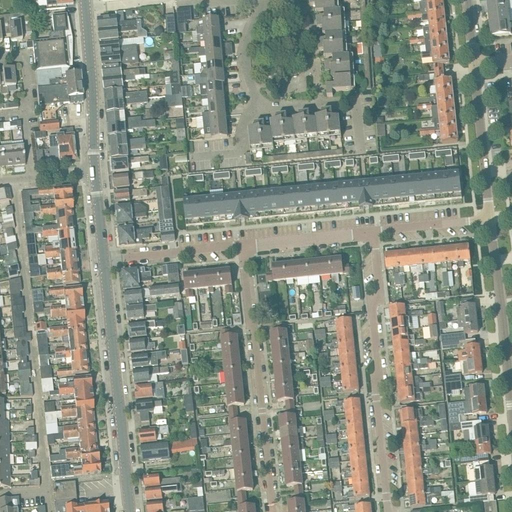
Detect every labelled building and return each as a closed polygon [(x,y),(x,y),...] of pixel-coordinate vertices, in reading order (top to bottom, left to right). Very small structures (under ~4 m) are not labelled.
[(309,0),(310,7),(316,6),(316,13),(324,13),(325,19),(316,19),(317,29),(323,29),(323,35),(326,35),(326,41),(318,42),(318,52),(324,51),(324,58),(333,58),(333,64),(325,64),(326,74),(331,74),(332,81),(334,80),(335,87),(326,87),(327,97),(333,97),(332,92),(355,90),(352,55),(347,56),(344,10),(339,11),(338,0),(309,0)] [(364,0),(359,0),(360,15),(361,20),(365,90),(371,89),(364,0)] [(442,0),(438,0),(422,2),(420,2),(421,12),(422,15),(428,14),(444,13),(442,0)] [(506,0),(486,0),(488,12),(508,10),(506,0)] [(191,8),(184,9),(185,22),(192,21),(191,8)] [(185,22),(184,9),(177,9),(178,22),(185,22)] [(508,10),(488,12),(489,24),(509,22),(508,10)] [(98,19),(99,30),(137,26),(138,31),(138,38),(147,38),(147,33),(142,29),(141,21),(137,21),(124,22),(123,12),(116,13),(116,17),(106,18),(106,17),(100,17),(100,19),(98,19)] [(19,22),(10,23),(9,23),(11,35),(10,35),(11,41),(22,40),(21,34),(31,32),(29,13),(19,14),(19,22)] [(445,25),(444,13),(428,14),(429,27),(445,25)] [(48,70),(60,69),(69,68),(66,38),(64,38),(63,33),(68,32),(67,14),(52,16),(54,40),(42,41),(32,42),(33,48),(35,72),(48,70)] [(0,42),(2,42),(1,36),(10,35),(11,35),(9,23),(10,23),(9,15),(0,16),(0,42)] [(165,16),(166,26),(167,34),(176,33),(174,15),(165,16)] [(197,32),(220,30),(219,18),(203,20),(204,25),(196,26),(197,32)] [(509,22),(489,24),(490,37),(511,34),(511,29),(510,30),(509,22)] [(445,25),(429,27),(416,28),(417,32),(424,31),(424,38),(418,38),(418,44),(425,43),(425,40),(447,38),(445,25)] [(137,26),(99,30),(100,41),(119,40),(118,33),(138,31),(137,26)] [(220,30),(197,32),(197,35),(197,36),(205,35),(205,42),(221,40),(220,30)] [(448,50),(447,38),(425,40),(425,43),(426,53),(432,53),(432,52),(448,50)] [(222,51),(221,40),(205,42),(206,48),(189,50),(189,54),(199,53),(222,51)] [(102,66),(112,65),(121,64),(121,63),(122,62),(122,65),(138,64),(137,47),(119,49),(119,41),(100,43),(102,66)] [(432,53),(426,53),(421,54),(421,60),(432,59),(433,65),(442,64),(449,63),(448,50),(432,52),(432,53)] [(222,51),(199,53),(199,58),(207,57),(207,63),(223,62),(222,51)] [(223,62),(207,63),(208,69),(201,70),(201,75),(224,73),(223,62)] [(145,70),(139,71),(122,72),(121,66),(102,68),(104,79),(132,77),(132,76),(134,76),(134,77),(145,76),(145,70)] [(3,75),(0,75),(0,94),(0,95),(8,95),(7,87),(15,86),(15,78),(17,77),(16,71),(14,71),(13,68),(2,69),(3,75)] [(49,82),(50,84),(54,84),(54,80),(58,80),(58,78),(61,78),(60,69),(48,70),(49,76),(49,82)] [(179,72),(173,73),(170,73),(171,86),(180,85),(179,72)] [(50,88),(38,89),(37,89),(39,107),(69,104),(83,102),(82,96),(80,73),(65,75),(66,81),(59,82),(58,80),(54,80),(54,84),(50,84),(50,88)] [(225,84),(224,73),(201,75),(201,79),(209,78),(210,84),(207,85),(223,84),(225,84)] [(132,77),(104,79),(105,90),(123,88),(122,80),(124,80),(124,82),(135,81),(134,77),(134,76),(132,76),(132,77)] [(451,79),(444,80),(435,81),(436,94),(452,92),(451,79)] [(223,84),(207,85),(200,86),(201,96),(223,94),(223,84)] [(181,88),(180,85),(171,86),(172,97),(174,97),(182,96),(181,88)] [(146,100),(145,91),(122,93),(122,90),(105,92),(106,103),(146,100)] [(452,92),(436,94),(438,106),(454,105),(452,92)] [(224,105),(223,94),(201,96),(201,101),(209,100),(209,106),(224,105)] [(182,96),(174,97),(175,107),(182,107),(182,98),(182,96)] [(146,100),(106,103),(107,113),(124,112),(124,104),(126,104),(126,106),(146,104),(146,100)] [(224,105),(209,106),(210,113),(203,114),(203,118),(225,115),(224,105)] [(454,105),(438,106),(439,119),(455,117),(454,105)] [(182,107),(175,107),(172,108),(173,120),(184,119),(182,107)] [(248,130),(250,153),(274,150),(274,144),(341,137),(341,138),(339,118),(333,118),(332,110),(322,111),(322,116),(316,117),(316,120),(310,121),(309,112),(299,113),(300,119),(293,120),(293,122),(287,123),(286,115),(277,116),(277,121),(270,122),(271,130),(265,131),(264,123),(254,124),(255,129),(248,130)] [(141,118),(135,119),(127,120),(127,122),(125,123),(124,114),(107,115),(108,126),(141,123),(141,118)] [(226,126),(225,115),(203,118),(203,122),(211,121),(212,128),(226,126)] [(455,117),(439,119),(440,131),(456,130),(455,117)] [(184,119),(175,120),(176,128),(184,128),(184,119)] [(58,121),(39,123),(40,132),(44,132),(59,130),(59,129),(58,121)] [(21,127),(20,122),(16,122),(9,123),(10,131),(17,130),(17,128),(21,127)] [(146,123),(141,123),(108,126),(109,136),(126,135),(126,126),(127,126),(128,129),(136,128),(136,127),(146,126),(146,123)] [(384,125),(376,125),(377,137),(384,137),(384,125)] [(226,126),(212,128),(212,134),(204,135),(205,140),(227,138),(226,126)] [(61,136),(48,137),(49,150),(52,150),(75,148),(74,138),(74,134),(73,134),(73,129),(73,128),(61,129),(61,136)] [(176,128),(177,141),(185,140),(184,128),(176,128)] [(458,142),(456,130),(440,131),(442,144),(458,142)] [(110,149),(145,146),(145,140),(127,142),(127,137),(109,138),(110,149)] [(12,147),(14,166),(25,165),(23,146),(12,147)] [(146,150),(145,146),(110,149),(111,159),(129,158),(128,149),(130,149),(131,152),(146,150)] [(14,166),(12,147),(1,149),(3,167),(14,166)] [(75,148),(52,150),(53,155),(50,155),(51,162),(76,160),(75,148)] [(342,150),(332,151),(263,158),(263,163),(343,155),(342,150)] [(142,158),(121,160),(111,161),(112,173),(122,172),(130,172),(129,164),(149,162),(149,157),(142,158)] [(154,178),(153,172),(113,176),(114,189),(130,187),(129,181),(154,178)] [(448,200),(462,199),(459,173),(445,175),(448,200)] [(435,201),(448,200),(445,175),(432,176),(435,201)] [(422,203),(435,201),(432,176),(419,177),(422,203)] [(408,204),(422,203),(419,177),(406,179),(408,204)] [(395,205),(408,204),(406,179),(393,180),(395,205)] [(382,207),(395,205),(393,180),(380,181),(382,207)] [(369,208),(373,208),(382,207),(380,181),(366,183),(369,208)] [(360,209),(363,209),(361,183),(348,184),(350,210),(359,209),(360,209)] [(337,211),(350,210),(348,184),(334,186),(337,211)] [(169,186),(164,187),(162,187),(164,199),(171,198),(169,186)] [(324,213),(337,211),(334,186),(321,187),(324,213)] [(54,200),(72,198),(71,187),(38,191),(38,196),(53,194),(54,200)] [(311,214),(324,213),(321,187),(308,188),(311,214)] [(298,215),(311,214),(308,188),(295,190),(298,215)] [(0,202),(11,201),(9,189),(0,190),(0,202)] [(115,203),(125,202),(131,201),(131,200),(140,199),(140,198),(142,196),(143,197),(145,194),(145,189),(114,193),(115,203)] [(284,217),(298,215),(295,190),(282,191),(284,217)] [(271,218),(284,217),(282,191),(269,192),(271,218)] [(22,203),(30,203),(29,192),(21,192),(22,203)] [(258,219),(271,218),(269,192),(255,194),(258,219)] [(245,221),(249,221),(249,220),(258,219),(255,194),(242,195),(245,221)] [(226,222),(235,221),(235,222),(239,222),(237,196),(224,197),(226,222)] [(213,224),(226,222),(224,197),(210,198),(213,224)] [(30,203),(22,203),(23,214),(33,213),(40,212),(72,209),(73,209),(72,198),(54,200),(54,206),(40,208),(40,205),(30,206),(30,203)] [(171,198),(164,199),(165,211),(172,210),(171,198)] [(200,225),(213,224),(210,198),(197,199),(200,225)] [(186,226),(200,225),(197,199),(184,201),(186,226)] [(117,216),(145,213),(145,209),(133,210),(132,204),(116,206),(117,216)] [(73,220),(72,209),(40,212),(41,217),(55,215),(56,221),(73,220)] [(172,210),(165,211),(161,211),(161,217),(165,217),(166,221),(173,220),(172,210)] [(7,216),(6,216),(5,212),(2,213),(4,224),(13,222),(12,215),(7,216)] [(33,220),(33,213),(23,214),(24,225),(32,224),(31,220),(33,220)] [(146,218),(145,213),(117,216),(118,226),(134,224),(134,219),(146,218)] [(32,228),(32,224),(24,225),(25,235),(42,234),(74,230),(73,220),(56,221),(56,228),(42,229),(32,228)] [(6,234),(5,230),(12,229),(14,229),(13,222),(4,224),(3,224),(4,234),(6,234)] [(119,238),(149,235),(148,230),(135,231),(134,226),(118,228),(119,238)] [(74,230),(42,234),(43,238),(57,236),(58,243),(75,241),(74,230)] [(166,233),(167,242),(175,241),(174,232),(166,233)] [(6,234),(4,234),(6,245),(16,243),(15,236),(13,237),(7,238),(6,234)] [(34,235),(25,236),(26,246),(35,245),(34,235)] [(149,235),(119,238),(120,247),(136,245),(135,240),(149,239),(149,235)] [(75,241),(58,243),(59,249),(53,250),(53,247),(44,248),(44,255),(76,252),(75,241)] [(16,243),(6,245),(7,252),(8,252),(14,250),(17,250),(16,243)] [(469,246),(456,247),(458,262),(458,268),(464,268),(463,262),(470,261),(469,246)] [(458,262),(456,247),(444,248),(447,269),(452,269),(451,263),(458,262)] [(447,269),(444,248),(433,249),(435,265),(441,264),(442,270),(447,269)] [(435,265),(433,249),(421,251),(423,272),(428,271),(427,265),(435,265)] [(421,251),(409,252),(411,267),(417,266),(418,272),(423,272),(421,251)] [(76,252),(44,255),(45,259),(59,258),(60,264),(77,262),(76,252)] [(411,267),(409,252),(397,253),(400,285),(405,284),(403,274),(404,274),(403,268),(411,267)] [(400,285),(397,253),(385,254),(386,270),(394,269),(394,275),(395,275),(396,285),(400,285)] [(36,256),(34,256),(27,257),(29,268),(39,267),(37,256),(36,256)] [(340,293),(339,283),(338,274),(349,273),(349,266),(342,266),(341,259),(330,260),(331,275),(333,294),(340,293)] [(330,260),(318,261),(320,276),(331,275),(330,260)] [(318,261),(307,262),(308,278),(314,277),(315,287),(321,287),(320,276),(318,261)] [(77,262),(60,264),(61,270),(46,272),(46,276),(78,273),(77,262)] [(307,262),(295,264),(297,279),(308,278),(307,262)] [(295,264),(284,265),(285,280),(297,279),(295,264)] [(9,267),(7,267),(9,278),(11,277),(17,276),(17,273),(19,272),(17,265),(10,266),(9,267)] [(168,275),(179,274),(178,265),(167,266),(168,275)] [(285,280),(284,265),(272,266),(273,274),(267,274),(267,282),(285,280)] [(40,277),(39,267),(29,268),(30,278),(40,277)] [(123,280),(151,277),(151,273),(139,274),(138,269),(122,270),(123,280)] [(230,270),(219,272),(220,287),(225,287),(226,294),(232,294),(230,270)] [(220,287),(219,272),(207,273),(209,288),(220,287)] [(78,273),(46,276),(47,281),(62,279),(63,285),(80,284),(78,273)] [(209,288),(207,273),(195,274),(197,289),(209,288)] [(179,274),(168,275),(169,288),(179,287),(180,286),(179,274)] [(197,289),(195,274),(184,275),(186,298),(193,298),(192,290),(197,289)] [(151,277),(123,280),(124,290),(140,288),(140,283),(151,282),(151,277)] [(9,296),(20,295),(19,292),(21,291),(21,284),(20,279),(10,281),(8,281),(9,296)] [(64,300),(82,298),(81,287),(48,291),(49,296),(64,294),(64,300)] [(180,295),(179,287),(169,288),(125,292),(126,305),(143,303),(142,297),(150,296),(151,298),(180,295)] [(353,299),(362,299),(361,287),(353,287),(353,299)] [(33,304),(42,303),(40,289),(31,290),(33,304)] [(20,299),(20,295),(9,296),(11,307),(23,306),(22,299),(20,299)] [(82,298),(64,300),(65,306),(50,308),(51,313),(83,309),(82,298)] [(42,303),(33,304),(34,314),(43,313),(42,303)] [(184,319),(182,303),(173,304),(175,320),(184,319)] [(23,306),(11,307),(12,318),(22,317),(21,313),(24,313),(23,306)] [(157,312),(156,306),(126,309),(128,321),(145,319),(144,314),(157,312)] [(391,320),(422,316),(422,312),(411,313),(405,313),(405,306),(389,307),(391,320)] [(476,319),(475,306),(456,308),(458,321),(463,321),(476,319)] [(84,320),(83,309),(51,313),(51,317),(66,315),(67,321),(84,320)] [(345,309),(334,310),(335,317),(346,316),(345,309)] [(435,315),(427,316),(428,327),(436,327),(435,315)] [(422,316),(391,320),(392,332),(407,330),(406,323),(412,322),(423,321),(422,316)] [(22,317),(12,318),(13,329),(25,327),(24,320),(22,321),(22,317)] [(337,333),(353,331),(351,319),(329,321),(329,327),(337,326),(337,333)] [(463,321),(458,321),(458,328),(464,328),(464,334),(468,334),(478,333),(476,319),(463,321)] [(84,320),(67,321),(67,327),(52,329),(53,334),(84,331),(83,320),(84,320)] [(155,322),(138,324),(128,325),(129,338),(147,336),(146,330),(156,328),(155,322)] [(45,324),(35,325),(35,330),(36,332),(45,331),(45,329),(45,324)] [(272,344),(287,343),(286,325),(278,326),(278,332),(271,333),(272,344)] [(25,327),(13,329),(14,339),(19,339),(30,338),(30,334),(26,334),(25,327)] [(407,330),(392,332),(393,343),(414,341),(414,336),(408,337),(407,330)] [(84,331),(53,334),(53,338),(68,337),(69,343),(85,341),(84,331)] [(223,350),(238,348),(237,336),(229,337),(229,331),(221,332),(223,350)] [(353,331),(337,333),(338,341),(331,341),(331,346),(354,343),(353,331)] [(441,344),(463,341),(463,334),(441,336),(441,344)] [(46,335),(36,336),(37,346),(47,345),(46,335)] [(30,338),(19,339),(19,343),(15,343),(16,350),(15,350),(15,351),(27,349),(27,342),(30,342),(30,338)] [(149,341),(149,339),(130,341),(131,353),(153,351),(153,348),(156,348),(155,341),(149,341)] [(475,340),(463,341),(441,344),(442,351),(466,348),(468,361),(481,360),(479,346),(476,347),(475,340)] [(85,341),(69,343),(69,349),(54,350),(55,355),(87,352),(85,341)] [(415,346),(414,341),(393,343),(394,355),(410,354),(409,347),(415,346)] [(287,343),(272,344),(273,356),(289,354),(287,343)] [(354,343),(331,346),(332,350),(339,350),(340,357),(355,355),(354,343)] [(47,345),(37,346),(38,356),(47,356),(47,355),(48,355),(47,345)] [(239,360),(238,348),(223,350),(224,361),(239,360)] [(27,349),(15,351),(16,357),(19,357),(20,361),(26,360),(26,356),(28,356),(27,349)] [(87,352),(55,355),(55,360),(70,358),(71,364),(88,363),(87,352)] [(131,356),(133,369),(158,366),(157,353),(131,356)] [(290,366),(289,354),(273,356),(274,368),(290,366)] [(410,354),(394,355),(396,367),(417,365),(416,360),(410,361),(410,354)] [(355,355),(340,357),(340,364),(333,365),(334,370),(356,367),(355,355)] [(47,366),(47,356),(38,356),(39,368),(49,367),(49,366),(47,366)] [(26,360),(20,361),(17,361),(18,372),(30,371),(29,363),(27,364),(26,360)] [(239,360),(224,361),(225,373),(240,371),(239,360)] [(481,360),(468,361),(460,362),(461,376),(482,373),(481,360)] [(427,364),(421,365),(421,369),(428,369),(428,371),(441,369),(440,362),(427,364)] [(88,363),(71,364),(72,370),(57,372),(57,376),(89,373),(88,363)] [(417,365),(396,367),(397,379),(412,378),(411,371),(417,370),(417,365)] [(291,378),(290,366),(274,368),(275,379),(291,378)] [(49,367),(39,368),(41,380),(51,379),(49,367)] [(358,379),(356,367),(334,370),(334,374),(342,374),(342,381),(358,379)] [(167,368),(159,368),(133,371),(134,384),(151,382),(150,375),(168,374),(167,368)] [(30,371),(18,372),(19,383),(22,382),(28,382),(28,378),(30,378),(30,371)] [(242,383),(240,371),(225,373),(226,384),(242,383)] [(445,384),(462,382),(461,376),(451,377),(451,373),(444,374),(445,384)] [(59,392),(91,388),(90,377),(65,380),(65,384),(58,384),(59,392)] [(291,378),(275,379),(277,391),(292,389),(291,378)] [(413,385),(412,378),(397,379),(398,391),(419,389),(419,384),(413,385)] [(51,379),(41,380),(42,393),(49,392),(49,393),(52,392),(51,379)] [(358,379),(342,381),(343,388),(336,389),(336,394),(359,391),(358,379)] [(28,382),(22,382),(22,386),(19,387),(20,397),(32,397),(31,385),(29,385),(28,382)] [(463,388),(462,382),(445,384),(446,395),(452,394),(452,390),(463,388)] [(164,383),(145,385),(135,386),(135,391),(136,400),(153,398),(154,398),(153,390),(164,389),(164,383)] [(242,383),(226,384),(228,396),(243,394),(242,383)] [(484,387),(470,388),(464,389),(466,403),(485,400),(484,387)] [(59,392),(52,392),(49,393),(49,397),(74,395),(74,400),(92,398),(91,388),(59,392)] [(164,389),(153,390),(154,398),(153,398),(153,400),(160,399),(162,399),(164,399),(165,399),(164,389)] [(294,407),(292,389),(277,391),(278,402),(285,401),(286,408),(294,407)] [(420,394),(419,389),(398,391),(399,403),(415,402),(414,394),(420,394)] [(244,406),(243,394),(228,396),(229,414),(237,413),(236,406),(244,406)] [(192,395),(187,396),(184,396),(186,413),(194,412),(192,395)] [(92,398),(74,400),(75,407),(60,408),(61,413),(93,409),(94,409),(92,398)] [(136,402),(137,414),(140,414),(141,423),(150,422),(149,413),(154,412),(154,409),(163,408),(162,399),(160,399),(153,400),(136,402)] [(345,414),(361,412),(360,400),(337,403),(338,408),(345,407),(345,414)] [(485,400),(466,403),(447,405),(450,424),(460,423),(459,415),(473,413),(473,415),(486,414),(485,400)] [(53,403),(43,404),(44,414),(55,413),(53,403)] [(93,409),(61,413),(55,413),(44,414),(46,425),(56,424),(55,418),(76,416),(76,422),(94,420),(93,409)] [(281,429),(296,428),(294,410),(286,411),(287,417),(279,418),(281,429)] [(402,425),(423,422),(422,410),(400,412),(402,425)] [(361,412),(345,414),(346,421),(339,422),(340,427),(362,424),(361,412)] [(232,434),(247,433),(246,421),(238,422),(237,416),(230,416),(232,434)] [(94,420),(76,422),(77,428),(63,429),(63,434),(95,431),(94,420)] [(8,423),(3,423),(0,422),(0,433),(8,433),(8,423)] [(423,422),(402,425),(403,437),(418,435),(417,428),(423,427),(423,422)] [(364,436),(362,424),(340,427),(340,432),(347,431),(348,438),(364,436)] [(150,430),(139,431),(140,443),(157,442),(156,435),(169,433),(168,426),(150,428),(150,430)] [(301,427),(296,428),(281,429),(282,441),(297,439),(297,438),(302,438),(301,427)] [(476,442),(489,441),(488,427),(475,429),(476,442)] [(95,431),(63,434),(47,436),(48,445),(54,445),(54,440),(63,439),(63,440),(78,439),(79,443),(96,441),(95,431)] [(8,433),(0,433),(0,444),(9,444),(8,433)] [(34,433),(27,433),(27,437),(25,437),(25,444),(36,443),(36,436),(34,436),(34,433)] [(248,444),(247,433),(232,434),(232,440),(224,441),(225,447),(233,446),(248,444)] [(418,435),(403,437),(404,449),(425,446),(425,442),(419,442),(418,435)] [(364,436),(348,438),(349,445),(342,446),(342,451),(365,448),(364,436)] [(191,440),(169,443),(141,446),(143,463),(171,460),(170,453),(198,450),(197,439),(191,440)] [(297,439),(282,441),(283,452),(298,451),(297,439)] [(96,441),(79,443),(79,449),(65,451),(65,455),(97,452),(96,441)] [(489,441),(476,442),(470,443),(472,456),(460,458),(460,464),(479,462),(489,461),(488,455),(491,454),(489,441)] [(36,450),(36,443),(25,444),(25,451),(27,451),(27,454),(34,454),(34,450),(36,450)] [(9,444),(0,444),(0,455),(9,455),(9,444)] [(248,444),(233,446),(234,457),(249,456),(248,444)] [(426,451),(425,446),(404,449),(405,461),(421,459),(420,452),(426,451)] [(365,448),(342,451),(343,455),(349,455),(350,462),(366,460),(365,448)] [(300,462),(298,451),(283,452),(284,464),(300,462)] [(97,452),(65,455),(49,456),(50,463),(66,461),(66,460),(80,458),(81,464),(99,462),(98,452),(97,452)] [(34,454),(27,454),(27,458),(25,458),(25,465),(39,465),(38,458),(34,458),(34,454)] [(0,465),(9,466),(9,455),(0,455),(0,465)] [(250,467),(249,456),(234,457),(235,469),(250,467)] [(421,459),(405,461),(407,473),(427,470),(427,465),(421,466),(421,459)] [(366,460),(350,462),(351,469),(344,470),(344,475),(367,472),(366,460)] [(479,462),(460,464),(461,471),(474,469),(475,483),(481,483),(494,481),(492,468),(490,468),(489,461),(479,462)] [(99,462),(81,464),(81,470),(69,471),(68,465),(50,467),(51,478),(100,473),(99,462)] [(301,474),(300,462),(284,464),(285,475),(301,474)] [(0,476),(10,477),(9,466),(0,465),(0,476)] [(252,479),(250,467),(235,469),(236,481),(252,479)] [(427,470),(407,473),(408,485),(423,483),(422,476),(428,475),(428,470),(427,470)] [(367,472),(344,475),(345,479),(352,479),(353,486),(369,484),(367,472)] [(301,474),(285,475),(287,487),(294,486),(295,493),(303,492),(301,474)] [(144,477),(145,488),(182,484),(181,478),(161,480),(160,475),(144,477)] [(0,487),(10,488),(10,477),(0,476),(0,487)] [(37,476),(31,476),(29,476),(29,487),(39,487),(39,479),(37,479),(37,476)] [(253,490),(252,479),(236,481),(238,499),(246,498),(245,491),(253,490)] [(495,495),(494,481),(481,483),(475,483),(476,496),(469,497),(470,504),(484,503),(488,503),(488,502),(487,496),(495,495)] [(201,482),(195,483),(192,483),(193,491),(202,490),(201,482)] [(55,511),(108,511),(107,502),(77,506),(74,483),(52,485),(55,511)] [(424,490),(423,483),(408,485),(409,497),(430,494),(430,489),(424,490)] [(369,484),(353,486),(353,493),(346,494),(347,499),(370,496),(369,484)] [(162,494),(182,492),(182,486),(145,490),(146,500),(163,499),(162,494)] [(430,494),(409,497),(410,509),(426,507),(425,499),(431,499),(430,494)] [(289,511),(304,511),(303,495),(295,496),(296,502),(288,503),(289,511)] [(198,498),(197,498),(198,511),(205,511),(203,497),(198,498)] [(147,504),(147,511),(164,511),(164,508),(177,507),(176,500),(147,504)] [(239,511),(255,511),(254,506),(247,507),(246,501),(238,501),(239,511)] [(488,503),(484,503),(485,511),(497,511),(496,501),(488,502),(488,503)] [(17,511),(16,503),(10,504),(0,504),(0,511),(17,511)]
